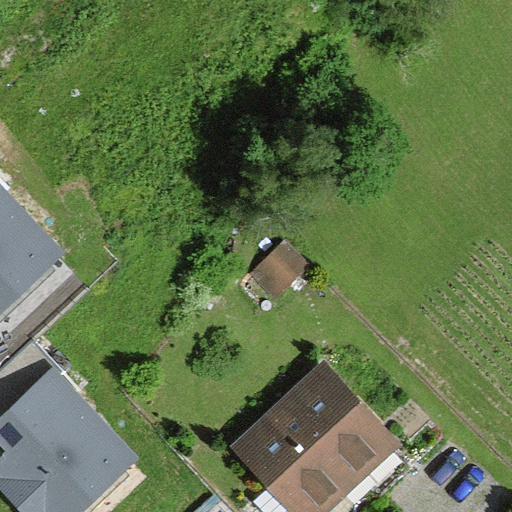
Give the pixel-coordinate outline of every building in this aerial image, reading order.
[(0,301),(53,251),(0,194),(0,301)] [(294,255),(274,235),(254,255),(274,275),(294,255)] [(274,275),(254,255),(246,264),(267,283),(274,275)] [(33,338),(0,369),(0,431),(18,451),(10,457),(0,467),(0,473),(36,511),(67,511),(128,456),(55,379),(64,370),(33,338)] [(284,406),(346,469),(388,429),(325,364),(284,406)] [(346,469),(284,406),(248,440),(310,505),(346,469)] [(0,431),(0,446),(10,457),(18,451),(0,431)]
